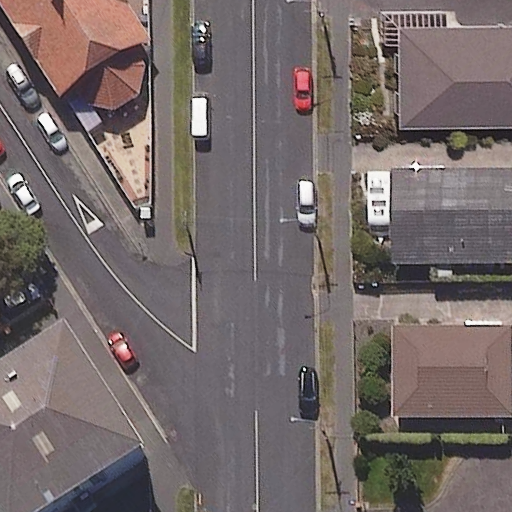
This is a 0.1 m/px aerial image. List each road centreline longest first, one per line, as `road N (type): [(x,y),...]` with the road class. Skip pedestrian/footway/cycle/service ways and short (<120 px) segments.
road 1 (residential): [(0,104),(101,258),(159,323),(194,350),(256,354)]
road 2 (tertiary): [(256,354),(253,0)]
road 3 (tertiary): [(257,511),(256,354)]
